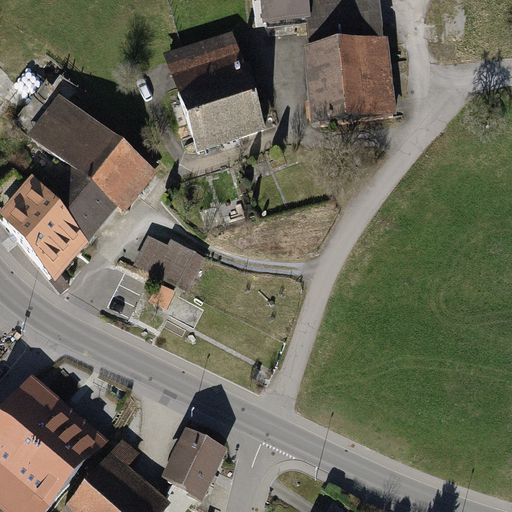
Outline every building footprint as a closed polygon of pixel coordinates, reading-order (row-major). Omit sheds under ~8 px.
[(303,34),(310,33),(306,1),(305,0),(254,0),(260,40),(303,34)] [(376,0),(309,0),(306,1),(310,33),(303,34),(306,61),(381,52),(376,0)] [(265,143),(232,42),(163,65),(196,166),(265,143)] [(306,61),(301,61),(310,137),(397,127),(387,51),(381,52),(306,61)] [(119,217),(128,223),(161,179),(60,105),(27,149),(66,178),(119,217)] [(87,257),(119,217),(66,178),(48,199),(87,257)] [(0,224),(0,234),(57,294),(91,261),(87,257),(48,199),(35,182),(0,224)] [(135,271),(190,299),(207,264),(152,237),(135,271)] [(164,321),(176,301),(158,291),(147,311),(164,321)] [(0,421),(0,511),(53,511),(108,446),(32,383),(0,421)] [(204,501),(228,450),(188,431),(163,483),(204,501)] [(168,511),(171,510),(129,476),(142,459),(125,447),(113,463),(73,511),(168,511)]
